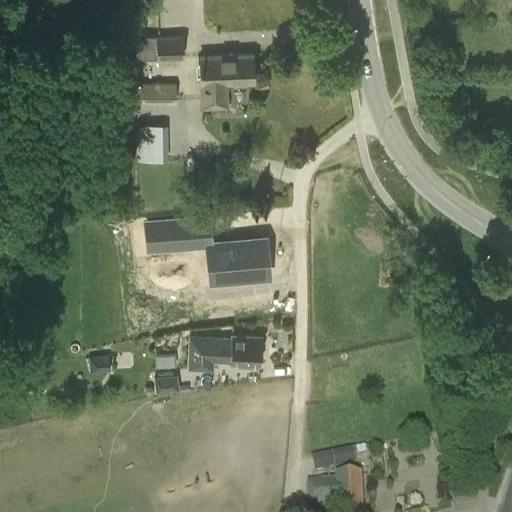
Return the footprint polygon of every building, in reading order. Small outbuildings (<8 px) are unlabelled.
[(183,57),(182,34),(135,37),(136,59),(159,58),(159,64),(178,63),(177,57),(183,57)] [(201,107),(226,106),(226,83),(253,82),(252,53),(199,55),(201,97),(201,107)] [(175,98),(175,82),(141,83),(142,103),(175,102),(175,98)] [(137,158),(161,158),(161,123),(137,123),(137,158)] [(186,219),(146,223),(149,250),(170,247),(169,241),(188,240),(186,219)] [(211,242),(208,243),(208,244),(209,248),(210,248),(213,280),(230,278),(230,279),(266,275),(263,250),(264,250),(263,236),(249,238),(249,239),(211,242)] [(230,333),(230,336),(188,334),(187,369),(213,370),(213,361),(229,362),(260,363),(261,334),(230,333)] [(90,373),(110,371),(108,354),(98,355),(98,350),(88,351),(90,373)] [(178,386),(176,373),(153,377),(155,392),(177,389),(178,392),(189,391),(188,384),(178,386)] [(308,474),(320,473),(320,472),(334,469),(334,471),(349,468),(347,453),(313,459),(306,460),(308,474)] [(306,511),(359,511),(358,477),(334,478),(334,481),(306,481),(306,511)]
